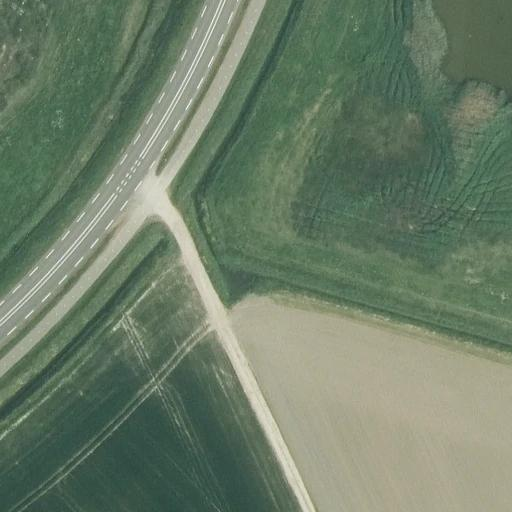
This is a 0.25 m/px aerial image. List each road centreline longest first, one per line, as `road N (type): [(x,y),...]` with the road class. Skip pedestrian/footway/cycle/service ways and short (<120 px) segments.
road 1 (secondary): [(0,324),(131,173),(219,0)]
road 2 (track): [(308,511),(178,230),(131,173)]
